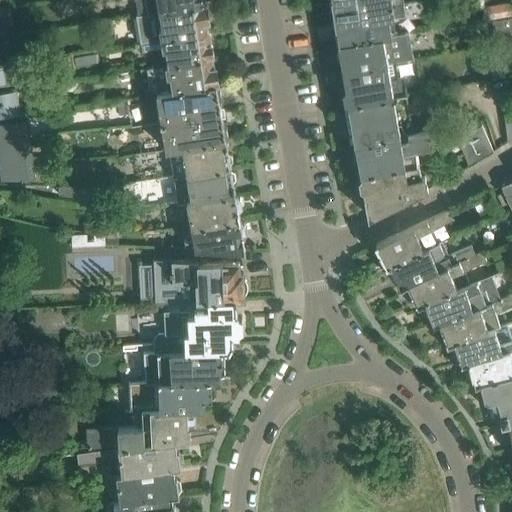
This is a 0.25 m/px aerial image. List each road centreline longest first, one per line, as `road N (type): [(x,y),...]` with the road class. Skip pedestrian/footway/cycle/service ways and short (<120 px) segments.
road 1 (residential): [(313,256),(272,0)]
road 2 (residential): [(313,256),(511,155)]
road 3 (residential): [(471,511),(449,445),(380,375)]
road 4 (residential): [(380,375),(343,327),(313,256)]
road 5 (residential): [(288,386),(257,437),(240,511)]
road 6 (residential): [(313,256),(309,326),(288,386)]
